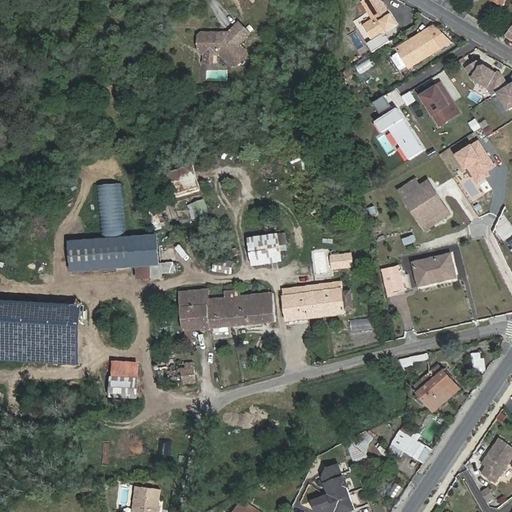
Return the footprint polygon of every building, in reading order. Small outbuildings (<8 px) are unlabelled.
[(362,27),(369,40),(394,24),(380,2),(367,10),(374,20),(362,27)] [(360,25),(362,27),(374,20),(367,10),(366,11),(370,19),(360,25)] [(218,31),(203,31),(200,34),(200,48),(203,51),(206,51),(208,53),(216,53),(218,51),(222,51),(234,63),(248,53),(248,49),(241,41),(252,31),(241,20),(228,33),(220,33),(218,31)] [(425,29),(394,48),(397,52),(404,64),(407,67),(437,48),(425,29)] [(208,53),(206,51),(206,61),(218,61),(218,51),(216,53),(208,53)] [(404,64),(397,52),(391,55),(390,59),(395,66),(399,67),(404,64)] [(477,60),(464,68),(469,75),(472,79),(487,89),(492,96),(495,93),(507,110),(511,107),(511,81),(507,83),(505,80),(497,70),(496,72),(483,64),(479,65),(477,60)] [(439,81),(417,95),(437,127),(462,114),(439,81)] [(383,95),(373,102),(379,116),(392,108),(383,95)] [(408,161),(425,150),(396,105),(392,108),(379,116),(373,121),(380,134),(388,130),(399,148),(408,161)] [(496,166),(478,140),(454,154),(469,174),(473,174),(479,183),(490,176),(488,172),(496,166)] [(163,173),(170,197),(201,189),(194,164),(163,173)] [(399,191),(404,198),(421,186),(416,179),(399,191)] [(448,209),(429,181),(421,186),(404,198),(422,226),(448,209)] [(101,238),(69,239),(71,271),(136,267),(151,266),(160,266),(160,263),(158,234),(126,236),(123,183),(98,185),(101,238)] [(193,217),(208,212),(204,200),(189,206),(193,217)] [(148,208),(153,225),(161,223),(156,206),(148,208)] [(451,213),(448,209),(422,226),(425,230),(451,213)] [(285,234),(278,235),(279,244),(287,244),(285,234)] [(402,239),(404,245),(416,241),(414,234),(402,239)] [(279,244),(278,235),(265,237),(269,262),(281,260),(279,244)] [(265,237),(250,239),(254,265),(269,262),(265,237)] [(236,249),(226,253),(228,258),(238,254),(236,249)] [(353,266),(352,254),(342,255),(343,267),(353,266)] [(435,282),(434,280),(456,275),(451,254),(414,262),(419,286),(435,282)] [(332,261),(333,268),(343,267),(342,255),(332,256),(332,261)] [(216,260),(214,270),(231,273),(233,262),(216,260)] [(323,275),(334,274),(333,268),(332,261),(322,263),(323,275)] [(162,274),(174,273),(173,262),(160,263),(160,266),(151,266),(152,279),(162,278),(162,274)] [(151,266),(136,267),(137,273),(135,274),(135,279),(152,279),(151,266)] [(383,271),(389,296),(406,292),(400,267),(383,271)] [(347,313),(346,309),(353,308),(351,291),(343,292),(343,288),(313,292),(312,286),(283,290),(287,321),(347,313)] [(225,298),(241,296),(241,289),(224,291),(225,298)] [(192,330),(276,322),(274,293),(241,296),(225,298),(208,299),(207,290),(181,293),(185,331),(192,330)] [(0,360),(79,365),(82,304),(0,299),(0,360)] [(350,319),(351,329),(372,328),(371,318),(350,319)] [(179,368),(181,383),(196,381),(194,363),(179,365),(179,368)] [(139,366),(113,364),(112,378),(138,379),(139,366)] [(420,391),(418,393),(434,411),(460,389),(440,365),(415,386),(420,391)] [(179,368),(164,369),(165,384),(181,383),(179,368)] [(112,378),(111,396),(122,396),(132,397),(136,397),(137,397),(138,379),(112,378)] [(400,432),(410,437),(414,430),(404,425),(400,432)] [(410,437),(400,432),(393,444),(405,451),(414,457),(424,462),(433,450),(410,437)] [(367,455),(370,442),(360,435),(347,441),(354,460),(367,455)] [(482,473),(495,482),(511,457),(511,446),(500,438),(482,464),(487,467),(482,473)] [(405,451),(393,444),(389,449),(402,457),(405,451)] [(350,511),(355,510),(339,465),(328,469),(324,477),(330,495),(313,501),(316,511),(350,511)] [(469,491),(476,490),(474,478),(467,479),(469,491)] [(157,511),(159,489),(135,487),(131,511),(157,511)] [(488,487),(481,491),(487,501),(494,497),(488,487)]
